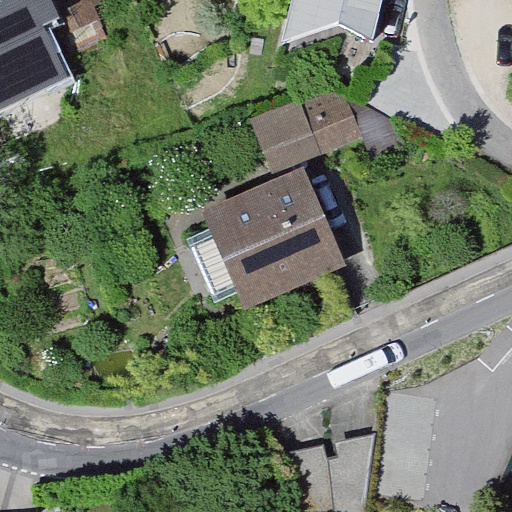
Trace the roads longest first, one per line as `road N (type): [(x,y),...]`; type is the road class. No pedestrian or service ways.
road 1 (residential): [(511,287),(286,389),(140,444),(20,445),(0,435)]
road 2 (residential): [(511,153),(446,81),(428,0)]
